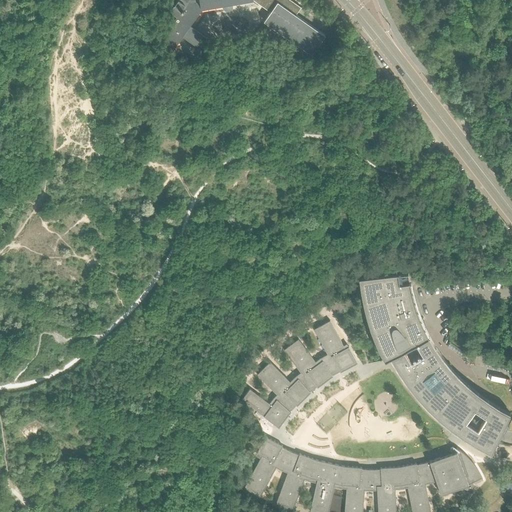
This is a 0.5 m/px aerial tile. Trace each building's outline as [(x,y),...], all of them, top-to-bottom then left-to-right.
[(207,38),(190,26),(202,9),(223,5),(223,6),(225,8),(226,9),(228,9),(230,8),(232,7),(232,5),(233,3),(252,0),(253,0),(271,12),(264,21),(285,37),(312,55),(326,36),(296,15),(301,8),(290,0),(180,0),(171,13),(178,18),(158,46),(170,54),(183,37),(200,49),(207,38)] [(280,44),(270,37),(267,41),(277,48),(280,44)] [(384,275),(359,278),(359,282),(362,296),(365,309),(366,314),(369,322),(370,326),(373,335),(379,347),(385,360),(391,357),(398,369),(412,360),(405,349),(416,343),(423,353),(435,346),(430,337),(424,327),(420,318),(416,307),(413,295),(410,281),(400,283),(399,279),(398,273),(384,275)] [(347,311),(341,300),(332,305),(338,316),(347,311)] [(340,371),(341,372),(358,363),(349,346),(347,343),(344,345),(330,321),(314,329),(328,354),(321,358),(316,362),(299,339),(284,350),(301,372),(296,376),(290,382),(270,362),(258,374),(277,395),(274,398),(270,404),(250,389),(242,399),(279,427),(291,412),(290,411),(296,405),(297,406),(311,392),(310,391),(317,386),(318,387),(333,376),(332,375),(340,371)] [(66,337),(61,335),(58,337),(55,339),(57,341),(59,343),(62,344),(65,345),(68,344),(70,343),(70,340),(66,337)] [(435,346),(423,353),(416,343),(405,349),(412,360),(398,369),(401,373),(409,385),(418,396),(427,407),(434,413),(439,417),(445,422),(456,431),(467,438),(478,445),(491,451),(492,452),(497,441),(503,429),(510,413),(508,411),(498,406),(488,400),(478,393),(469,386),(468,385),(467,384),(459,376),(458,375),(450,367),(446,361),(445,360),(442,357),(435,346)] [(482,478),(479,471),(474,465),(469,459),(464,454),(458,449),(456,448),(456,449),(457,452),(426,462),(417,464),(417,463),(399,467),(380,468),(381,469),(371,470),(362,469),(362,468),(344,466),(317,460),(300,454),(299,455),(291,451),(282,447),(283,446),(266,436),(257,453),(262,456),(244,488),(260,497),(276,467),(282,470),(288,473),(276,504),(293,510),(305,479),(310,481),(317,483),(310,511),(313,511),(328,511),(334,487),(340,488),(347,489),(344,511),(362,511),(365,490),(371,490),(377,490),(378,511),(396,511),(395,489),(402,489),(408,487),(412,511),(431,511),(425,484),(432,483),(439,480),(443,494),(463,487),(465,488),(466,489),(468,490),(470,489),(471,489),(472,488),(473,486),(473,484),(473,483),(482,478)]
